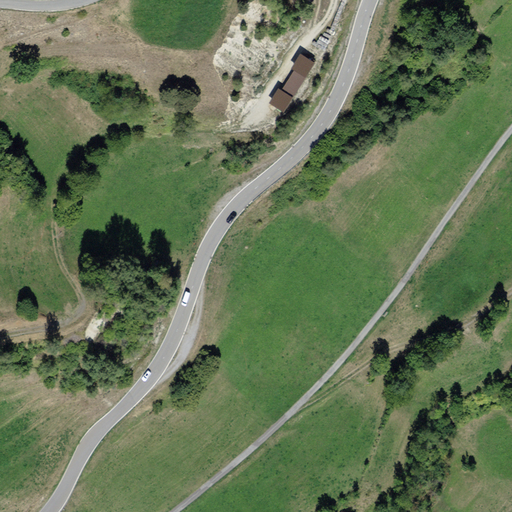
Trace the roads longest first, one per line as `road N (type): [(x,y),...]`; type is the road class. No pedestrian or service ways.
road 1 (secondary): [(49,511),(91,439),(162,358),(219,226),(328,115),(370,0)]
road 2 (track): [(0,337),(50,328),(81,307),(55,246),(51,192),(60,155)]
road 3 (track): [(511,291),(294,408)]
